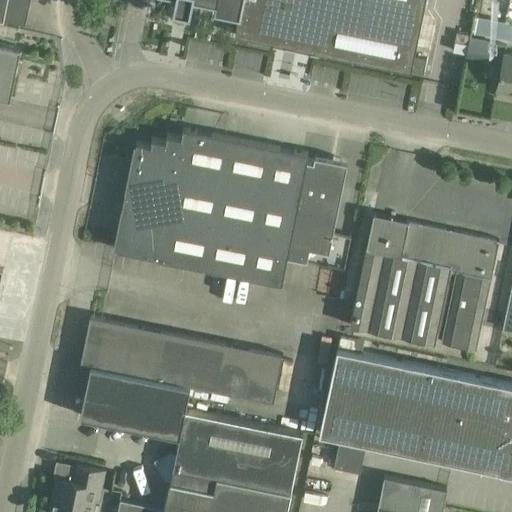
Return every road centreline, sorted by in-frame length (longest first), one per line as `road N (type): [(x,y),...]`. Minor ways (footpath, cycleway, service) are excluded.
road 1 (unclassified): [(106,89),(76,149),(1,511)]
road 2 (unclassified): [(511,146),(152,74),(106,89)]
